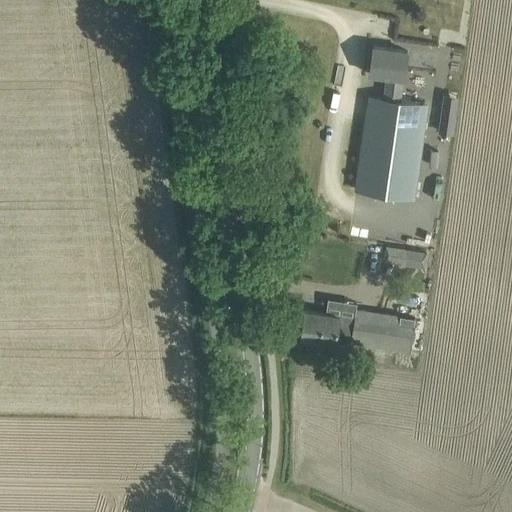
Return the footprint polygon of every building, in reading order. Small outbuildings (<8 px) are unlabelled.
[(403,78),(407,51),(373,46),(369,74),(386,76),(383,98),(400,100),(403,78)] [(481,82),(457,79),(446,180),(464,182),(467,157),(511,162),(511,122),(477,119),(481,82)] [(400,100),(383,98),(369,96),(356,190),(413,198),(427,104),(400,100)] [(427,252),(403,248),(400,264),(424,268),(427,252)] [(339,314),(305,309),(300,337),(335,342),(337,331),(352,333),(351,340),(410,349),(415,318),(355,309),(354,317),(339,315),(339,314)]
